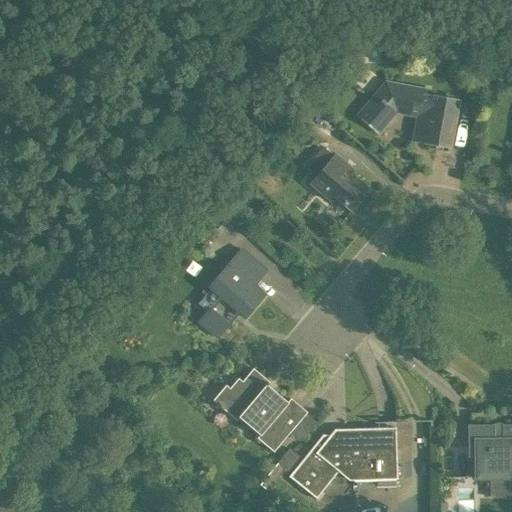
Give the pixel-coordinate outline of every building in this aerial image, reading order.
[(443,101),(443,99),(431,96),(431,92),(384,83),(354,118),(374,135),(393,113),(415,117),(410,143),(434,147),(434,146),(447,148),(455,103),(443,101)] [(463,103),(460,118),(472,120),(475,105),(463,103)] [(333,153),(308,183),(329,202),(333,197),(349,212),(368,190),(341,167),(344,163),(333,153)] [(219,296),(198,322),(216,338),(237,313),(244,318),(264,295),(253,286),(265,271),(240,249),(208,286),(219,296)] [(266,386),(268,383),(252,369),(242,382),(238,379),(230,389),(226,386),(213,402),(217,406),(216,406),(223,412),(224,411),(237,422),(238,421),(258,437),(256,440),(273,454),(306,413),(290,399),(286,403),(266,386)] [(443,454),(437,454),(438,479),(510,478),(510,488),(511,487),(511,427),(469,428),(469,448),(449,448),(443,454)] [(374,481),(396,481),(396,465),(395,428),(356,429),(356,434),(321,435),(299,465),(288,479),(315,500),(337,472),(374,471),(374,481)] [(277,464),(285,471),(296,457),(288,450),(277,464)]
